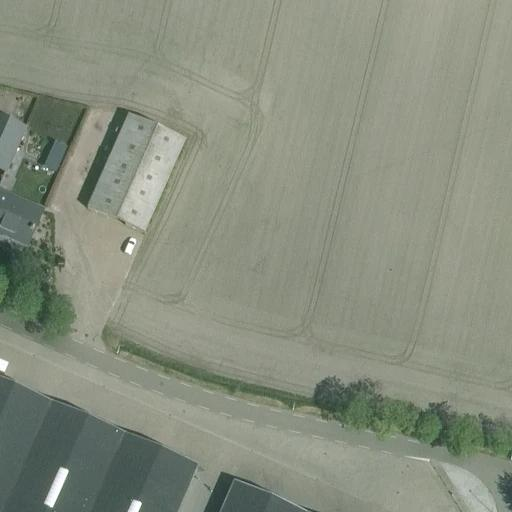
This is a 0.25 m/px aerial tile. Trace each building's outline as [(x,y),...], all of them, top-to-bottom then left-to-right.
[(0,171),(6,175),(26,129),(0,117),(0,171)] [(128,117),(86,210),(143,235),(185,142),(128,117)] [(0,193),(0,231),(27,244),(42,212),(0,193)] [(0,511),(1,511),(49,404),(0,382),(0,511)] [(89,511),(122,436),(49,404),(1,511),(89,511)] [(122,436),(89,511),(177,511),(196,468),(122,436)] [(296,511),(288,508),(233,484),(220,511),(296,511)]
